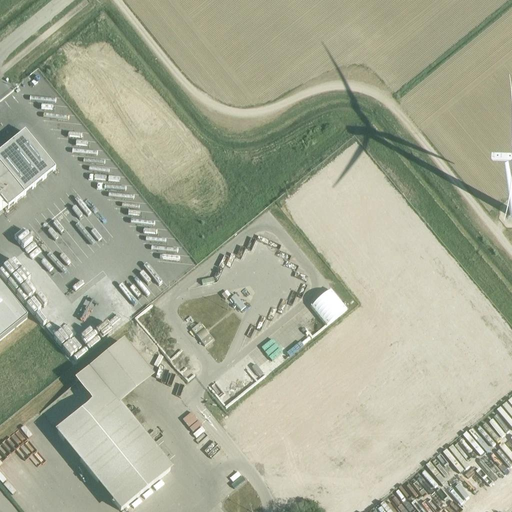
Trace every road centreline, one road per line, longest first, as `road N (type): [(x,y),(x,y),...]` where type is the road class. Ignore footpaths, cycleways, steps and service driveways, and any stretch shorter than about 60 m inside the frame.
road 1 (track): [(511,253),(375,92),(337,84),(264,111),(216,107),(190,92),(115,0)]
road 2 (unknown): [(176,511),(187,473),(177,414),(198,397)]
